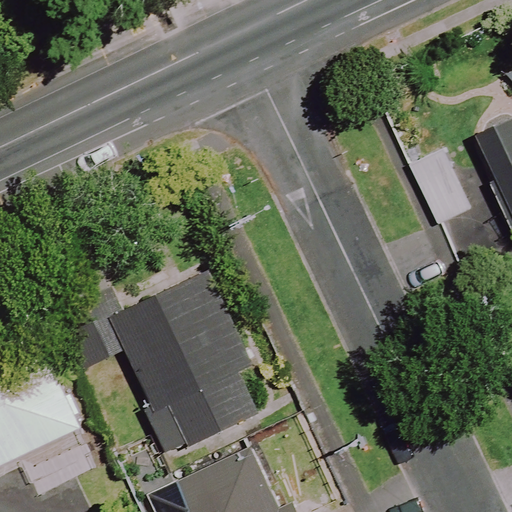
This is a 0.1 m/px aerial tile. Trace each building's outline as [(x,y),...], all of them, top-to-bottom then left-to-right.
[(511,121),(480,135),(499,182),(491,185),(511,234),(511,121)] [(469,211),(442,150),(408,165),(435,226),(469,211)] [(262,417),(211,279),(113,315),(165,453),(262,417)] [(0,467),(80,432),(39,340),(0,357),(0,467)] [(278,507),(255,453),(153,495),(159,511),(295,511),(291,502),(278,507)]
